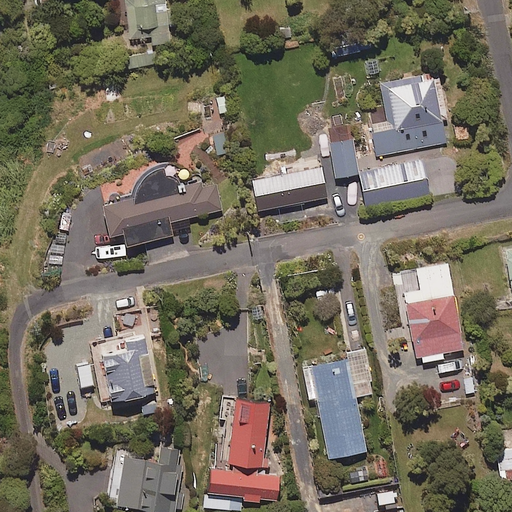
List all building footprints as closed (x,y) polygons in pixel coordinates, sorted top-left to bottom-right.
[(164,0),(137,0),(137,9),(127,9),(127,40),(143,40),(151,40),(151,45),(178,44),(178,9),(165,9),(164,0)] [(383,106),(370,108),(372,124),(369,124),(373,155),(446,146),(443,122),(448,122),(439,76),(380,83),(383,106)] [(230,97),(215,98),(216,115),(231,114),(230,97)] [(357,175),(352,140),(329,143),(335,179),(357,175)] [(432,204),(427,162),(358,172),(364,214),(432,204)] [(106,198),(105,199),(103,206),(110,237),(124,234),(126,247),(173,237),(169,222),(221,211),(215,185),(202,188),(202,184),(201,182),(186,185),(173,167),(169,166),(165,166),(160,166),(156,166),(152,168),(148,169),(145,172),(142,175),(139,178),(137,181),(135,185),(133,189),(133,193),(129,194),(119,196),(118,195),(117,194),(115,194),(114,194),(112,194),(111,194),(110,194),(108,195),(107,196),(106,197),(106,198)] [(416,270),(400,273),(416,359),(421,358),(422,363),(444,359),(443,354),(463,350),(446,264),(416,270)] [(155,391),(144,336),(124,339),(126,349),(101,355),(111,400),(113,400),(116,400),(120,400),(124,400),(127,399),(131,399),(134,398),(138,397),(141,396),(145,395),(148,394),(151,393),(155,391)] [(364,351),(346,354),(347,361),(302,369),(307,400),(317,398),(327,459),(364,453),(355,397),(371,394),(364,351)] [(88,361),(76,363),(80,388),(93,386),(88,361)] [(268,403),(222,399),(220,419),(214,471),(209,470),(207,495),(275,501),(278,476),(261,474),(268,403)] [(156,416),(156,404),(140,404),(141,433),(166,432),(165,416),(156,416)] [(124,453),(117,508),(155,511),(174,511),(179,447),(160,446),(158,458),(124,453)] [(511,479),(511,446),(497,449),(501,481),(511,479)]
